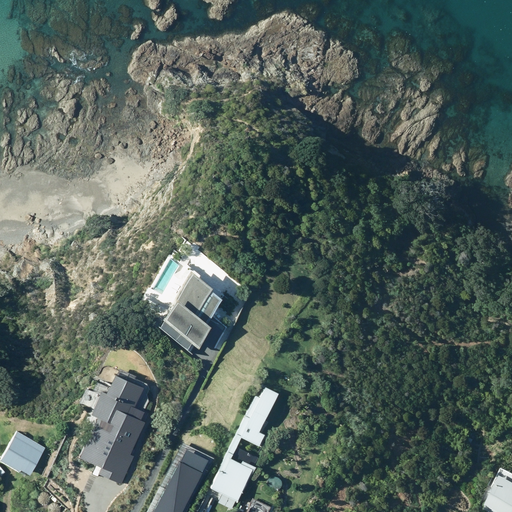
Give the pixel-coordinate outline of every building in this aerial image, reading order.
[(222,295),(189,269),(158,326),(191,355),(222,295)] [(79,451),(97,459),(93,468),(120,479),(146,414),(130,407),(143,375),(115,363),(107,384),(101,382),(91,406),(97,408),(79,451)] [(258,400),(254,398),(210,489),(236,502),(252,470),(230,460),(240,440),(259,449),(265,436),(263,435),(269,422),(266,421),(278,395),(264,389),(258,400)] [(44,450),(15,433),(0,458),(0,464),(17,474),(18,472),(28,478),(44,450)] [(150,511),(178,511),(207,453),(185,442),(150,511)] [(483,509),(488,511),(511,511),(511,483),(498,476),(492,487),(494,488),(483,509)]
